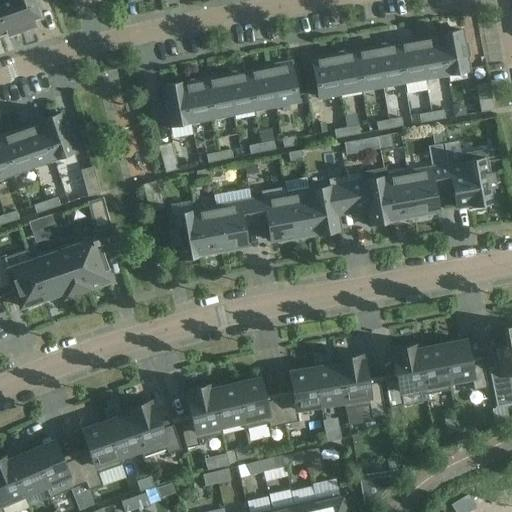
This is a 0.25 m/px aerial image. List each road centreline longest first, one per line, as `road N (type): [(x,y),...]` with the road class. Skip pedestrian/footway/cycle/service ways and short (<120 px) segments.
road 1 (residential): [(511,265),(181,324),(0,391)]
road 2 (residential): [(90,47),(338,0)]
